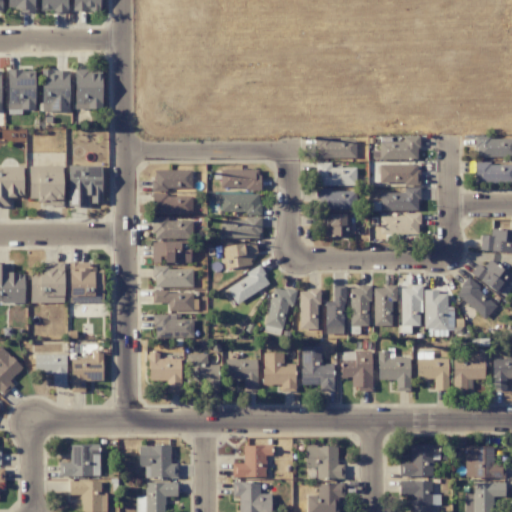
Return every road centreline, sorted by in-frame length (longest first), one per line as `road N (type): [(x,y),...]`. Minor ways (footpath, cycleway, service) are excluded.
road 1 (residential): [(36,425),(511,423)]
road 2 (residential): [(130,425),(123,0)]
road 3 (residential): [(127,155),(290,154)]
road 4 (residential): [(294,264),(453,263)]
road 5 (residential): [(0,238),(128,238)]
road 6 (residential): [(125,41),(0,42)]
road 7 (residential): [(453,263),(455,140)]
